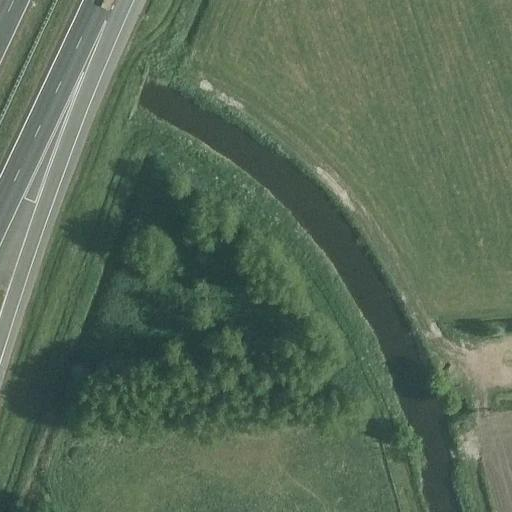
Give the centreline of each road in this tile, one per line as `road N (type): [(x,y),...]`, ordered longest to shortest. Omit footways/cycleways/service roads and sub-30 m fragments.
road 1 (motorway): [(0,342),(90,18)]
road 2 (motorway): [(0,212),(90,18)]
